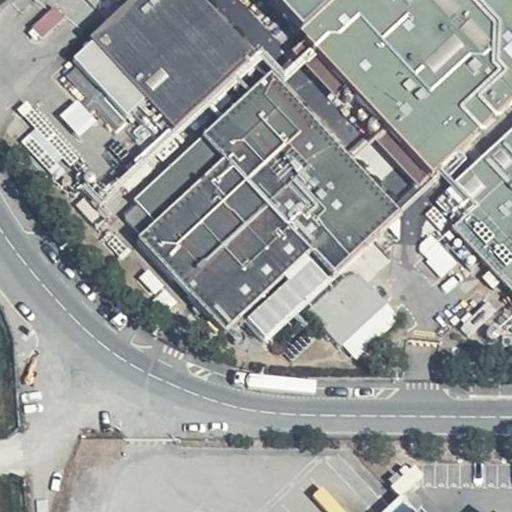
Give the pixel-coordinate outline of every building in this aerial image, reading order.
[(253,57),(200,0),(127,0),(88,36),(70,62),(125,118),(143,101),(171,129),(253,57)] [(511,0),(264,0),(297,36),(426,171),(511,96),(511,0)] [(54,7),(30,30),(41,42),(65,19),(54,7)] [(263,340),(276,324),(387,221),(398,211),(273,77),(261,87),(258,83),(133,200),(153,224),(135,242),(223,335),(241,316),(263,340)] [(79,102),(63,115),(76,129),(91,116),(79,102)] [(511,128),(451,183),(473,208),(452,228),(511,296),(511,128)] [(353,360),(394,323),(400,319),(361,275),(348,275),(306,314),(353,360)]
